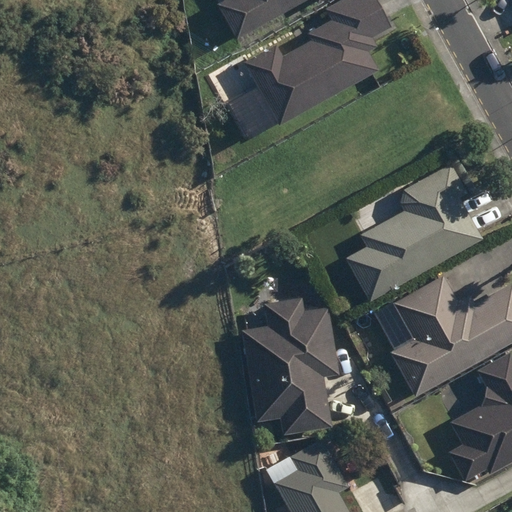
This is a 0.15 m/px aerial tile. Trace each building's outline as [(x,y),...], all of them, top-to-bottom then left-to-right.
[(220,0),(211,5),(230,39),(302,0),(309,0),(311,3),(316,0),(220,0)] [(370,47),(366,38),(386,26),(371,0),(338,0),(321,10),(326,20),(302,34),(305,41),(276,57),(269,46),(236,65),(270,127),(372,71),(362,51),(370,47)] [(341,258),(364,299),(477,238),(455,197),(460,194),(444,166),(398,191),(394,204),(399,212),(355,236),(361,247),(341,258)] [(385,353),(409,394),(511,337),(511,288),(508,281),(468,304),(464,295),(451,301),(437,275),(388,302),(409,340),(385,353)] [(335,375),(324,307),(299,310),(298,297),(260,303),(263,326),(238,330),(252,421),(275,418),(278,434),(327,427),(319,378),(335,375)] [(442,453),(458,481),(482,468),(484,473),(511,458),(511,362),(506,352),(473,370),(482,388),(477,404),(445,422),(457,444),(442,453)] [(345,511),(335,493),(345,487),(317,439),(284,457),(292,470),(271,482),(287,511),(345,511)]
